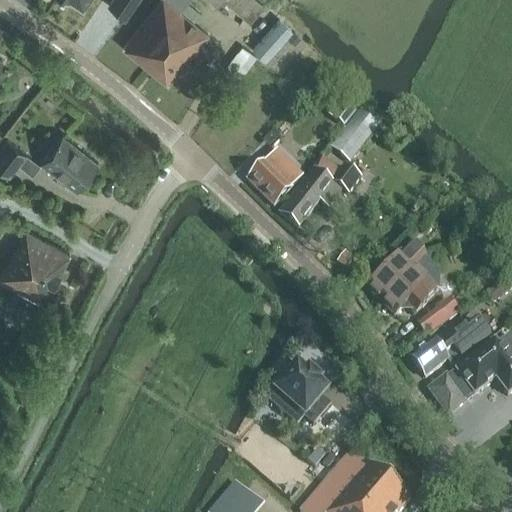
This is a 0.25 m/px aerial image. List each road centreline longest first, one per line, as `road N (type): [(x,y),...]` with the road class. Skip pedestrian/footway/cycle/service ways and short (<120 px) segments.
road 1 (tertiary): [(511,491),(435,437),(347,306),(190,152)]
road 2 (unclassified): [(0,506),(132,241),(190,152)]
road 3 (tertiary): [(190,152),(0,5)]
road 4 (unknown): [(118,269),(0,210)]
